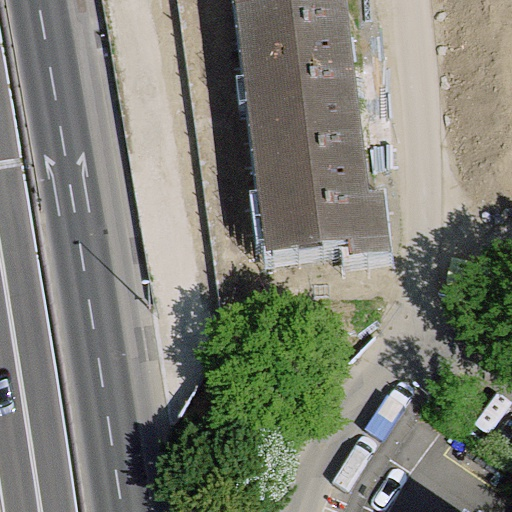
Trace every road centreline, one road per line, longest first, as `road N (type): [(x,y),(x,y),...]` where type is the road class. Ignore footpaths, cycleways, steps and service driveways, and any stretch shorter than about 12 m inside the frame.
road 1 (primary): [(124,511),(41,0)]
road 2 (residential): [(430,273),(427,320),(335,436),(302,511)]
road 3 (primary): [(0,241),(42,511)]
